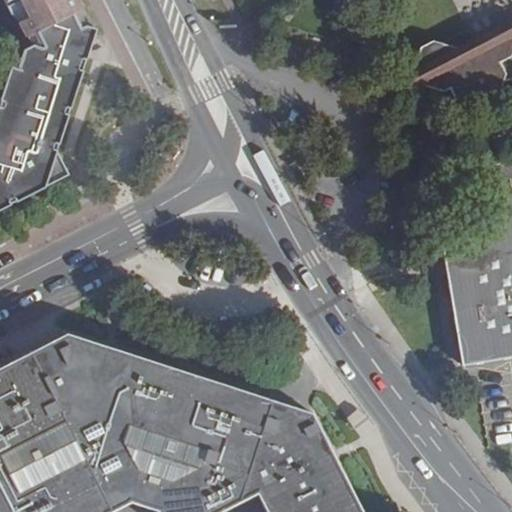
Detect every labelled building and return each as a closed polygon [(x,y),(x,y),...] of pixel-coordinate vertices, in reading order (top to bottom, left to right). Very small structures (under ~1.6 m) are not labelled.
[(6,0),(15,16),(20,18),(29,35),(84,7),(85,7),(80,0),(6,0)] [(89,16),(84,7),(29,35),(35,44),(87,17),(89,16)] [(87,17),(35,44),(25,48),(18,69),(12,68),(0,100),(0,206),(8,202),(8,200),(16,197),(17,198),(66,173),(54,150),(57,143),(58,143),(66,118),(64,118),(68,108),(69,108),(82,72),(80,71),(84,59),(86,60),(95,32),(87,17)] [(511,21),(454,44),(451,40),(431,34),(424,37),(423,35),(416,37),(408,60),(413,58),(417,71),(413,72),(437,83),(442,82),(445,90),(450,89),(478,101),(476,95),(490,93),(490,99),(504,84),(511,82),(511,21)] [(511,157),(485,162),(496,231),(440,241),(460,362),(511,353),(511,157)] [(51,394),(113,348),(64,334),(0,367),(0,511),(108,511),(109,511),(51,394)] [(214,511),(258,489),(275,402),(191,374),(113,348),(51,394),(109,511),(130,499),(154,511),(214,511)] [(269,511),(361,511),(311,413),(275,402),(258,489),(269,511)]
